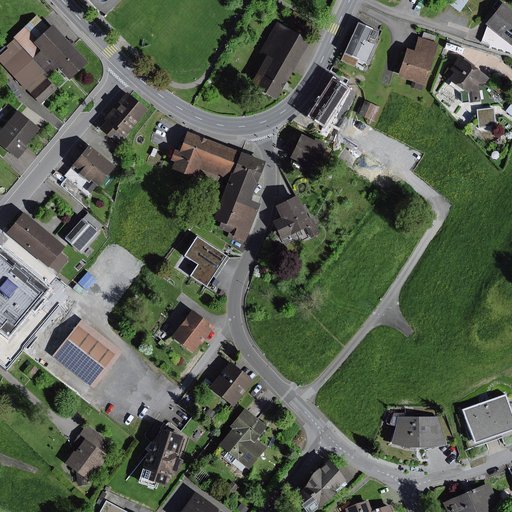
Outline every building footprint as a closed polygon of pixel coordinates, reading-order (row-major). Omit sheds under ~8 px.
[(458,12),(467,0),(444,0),(444,2),(458,12)] [(511,10),(501,2),(500,3),(496,1),(490,8),(494,10),(483,24),(486,26),(481,41),(489,44),(488,48),(511,55),(511,10)] [(46,27),(35,15),(12,37),(13,39),(5,46),(0,49),(0,62),(39,105),(56,89),(45,78),(55,69),(67,81),(86,63),(50,24),(46,27)] [(274,101),(308,42),(275,23),(258,53),(264,57),(247,86),(274,101)] [(354,67),(357,60),(365,63),(373,45),(368,43),(370,37),(374,39),(377,32),(356,23),(342,53),(343,53),(340,61),(354,67)] [(421,38),(417,37),(412,51),(405,49),(395,77),(414,83),(412,88),(421,92),(437,44),(433,43),(435,36),(423,32),(421,38)] [(467,61),(459,55),(448,69),(452,72),(447,79),(468,94),(469,103),(479,102),(478,92),(488,78),(466,62),(467,61)] [(350,87),(334,77),(309,116),(325,126),(350,87)] [(105,119),(97,129),(107,138),(113,131),(122,139),(146,110),(124,92),(103,117),(105,119)] [(380,108),(363,101),(357,115),(375,122),(380,108)] [(495,126),(493,108),(475,110),(478,128),(495,126)] [(37,129),(15,110),(0,128),(0,147),(15,160),(26,147),(24,145),(37,129)] [(226,179),(236,152),(184,131),(177,150),(172,149),(167,161),(175,164),(173,168),(191,175),(195,166),(226,179)] [(311,174),(326,144),(313,138),(312,140),(299,134),(287,157),(297,162),(295,166),(311,174)] [(112,166),(87,146),(62,176),(87,197),(112,166)] [(493,159),(494,160),(496,160),(497,159),(498,158),(499,157),(499,156),(499,154),(498,153),(497,152),(496,151),(494,151),(493,152),(492,152),(491,153),(490,155),(490,156),(491,157),(492,159),(493,159)] [(262,162),(236,152),(226,179),(210,220),(218,223),(216,229),(227,233),(226,237),(242,244),(257,204),(247,201),(262,162)] [(307,218),(295,195),(273,206),(279,219),(271,223),(279,240),(304,228),(309,238),(319,233),(311,216),(307,218)] [(63,247),(21,212),(4,233),(46,268),(48,266),(56,273),(67,260),(58,252),(63,247)] [(102,226),(87,213),(62,240),(80,255),(98,234),(96,232),(102,226)] [(227,244),(214,235),(209,243),(222,251),(227,244)] [(228,258),(194,236),(182,256),(195,264),(188,276),(205,287),(212,276),(215,278),(221,269),(228,258)] [(0,332),(8,340),(51,289),(0,246),(0,245),(0,332)] [(201,344),(213,327),(189,310),(169,337),(192,353),(199,344),(201,344)] [(107,371),(122,352),(80,319),(51,356),(92,389),(97,383),(99,384),(109,372),(107,371)] [(31,362),(23,372),(30,379),(39,369),(31,362)] [(228,362),(208,388),(232,407),(252,381),(243,374),(228,362)] [(511,429),(511,419),(503,394),(459,409),(471,444),(511,429)] [(216,414),(209,408),(204,414),(212,419),(216,414)] [(230,428),(217,445),(226,452),(222,457),(231,464),(235,459),(247,470),(266,447),(255,439),(265,426),(252,415),(243,408),(228,426),(230,428)] [(404,413),(393,413),(388,425),(394,427),(389,445),(406,449),(406,447),(426,448),(426,450),(443,445),(436,417),(404,417),(404,413)] [(104,454),(111,443),(86,424),(77,437),(82,441),(73,452),(72,451),(63,464),(75,473),(76,487),(89,485),(89,480),(98,467),(99,468),(107,456),(104,454)] [(174,458),(181,436),(159,429),(149,442),(141,469),(144,470),(141,479),(165,486),(168,478),(171,479),(179,469),(182,461),(174,458)] [(300,490),(292,499),(302,511),(311,511),(340,488),(341,489),(354,478),(342,463),(334,470),(325,460),(306,476),(300,490)] [(238,487),(231,482),(223,492),(230,497),(238,487)] [(485,511),(498,507),(487,482),(441,503),(445,511),(485,511)] [(257,496),(247,490),(235,508),(240,511),(251,511),(256,506),(252,503),(257,496)] [(106,494),(101,492),(95,503),(100,506),(106,494)] [(213,511),(215,509),(192,492),(177,511),(213,511)] [(369,511),(369,510),(366,501),(343,509),(344,511),(369,511)]
